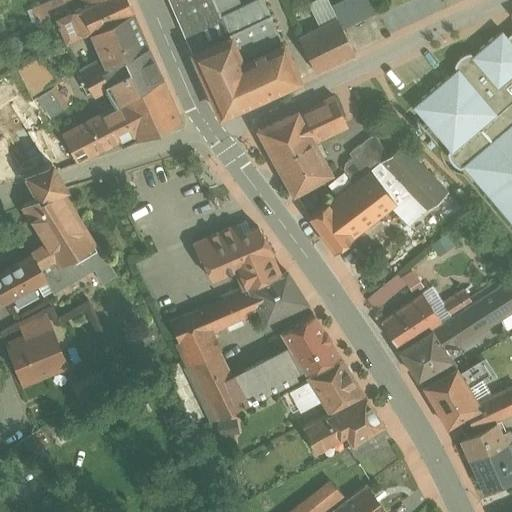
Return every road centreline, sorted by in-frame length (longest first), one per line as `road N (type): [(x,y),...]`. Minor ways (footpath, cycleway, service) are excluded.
road 1 (secondary): [(460,511),(361,336),(214,131)]
road 2 (residential): [(214,131),(0,200)]
road 3 (tertiary): [(214,131),(369,60)]
road 4 (tertiary): [(507,0),(369,60)]
road 5 (secondary): [(214,131),(148,0)]
